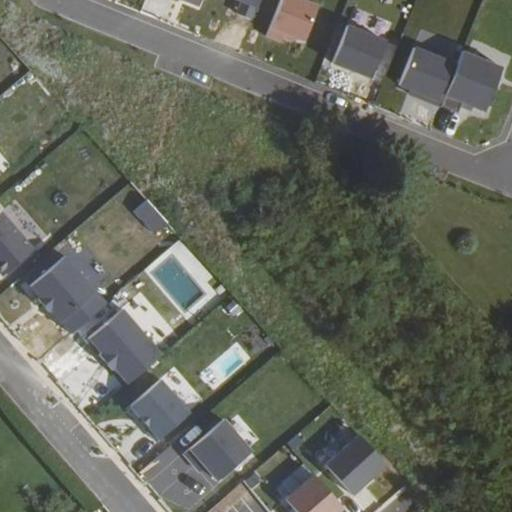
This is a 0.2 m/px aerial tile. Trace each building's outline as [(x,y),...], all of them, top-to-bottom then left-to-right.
[(243,0),(239,12),(253,17),(260,0),(243,0)] [(319,4),(309,0),(282,0),(268,34),(283,40),(286,32),(305,39),(319,4)] [(387,39),(349,24),(334,61),(372,76),(387,39)] [(454,62),(416,47),(401,84),(411,88),(410,92),(437,103),(454,62)] [(441,105),(459,112),(463,101),(485,110),(503,66),(464,50),(441,105)] [(0,268),(5,274),(35,248),(3,211),(0,214),(0,268)] [(104,305),(64,258),(29,288),(39,299),(37,300),(47,313),(49,311),(70,335),(104,305)] [(130,382),(164,353),(124,308),(90,337),(103,352),(102,354),(115,369),(116,367),(130,382)] [(162,379),(132,405),(150,425),(148,427),(159,440),(191,412),(162,379)] [(220,479),(253,450),(226,418),(187,452),(198,464),(203,459),(208,465),(220,479)] [(388,462),(362,433),(328,462),(355,492),(388,462)] [(202,470),(208,465),(203,459),(198,464),(202,470)] [(338,511),(345,506),(316,473),(288,497),(301,511),(338,511)]
